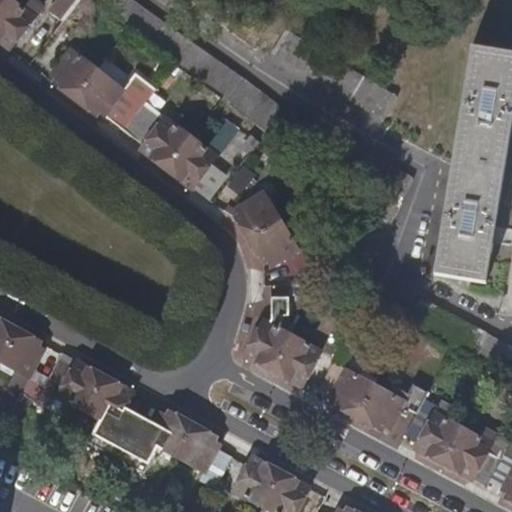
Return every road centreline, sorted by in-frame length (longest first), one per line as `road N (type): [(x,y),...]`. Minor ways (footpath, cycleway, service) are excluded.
road 1 (residential): [(220,366),(233,254),(0,65)]
road 2 (residential): [(491,511),(220,366)]
road 3 (residential): [(176,392),(396,511)]
road 4 (residential): [(0,297),(176,392)]
